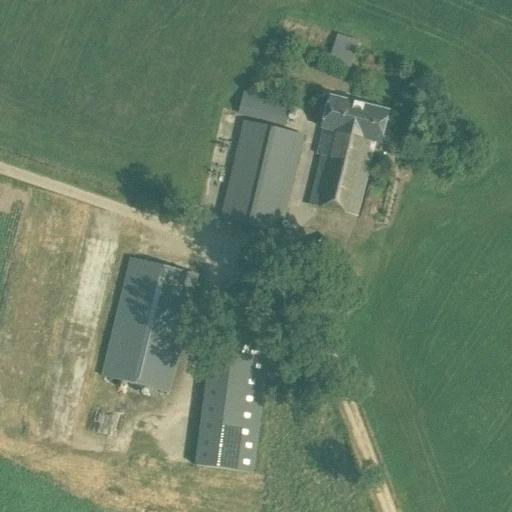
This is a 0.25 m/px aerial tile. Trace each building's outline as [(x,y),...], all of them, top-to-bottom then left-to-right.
[(358,42),(337,36),(329,61),(331,62),(350,68),(358,42)] [(285,127),(290,104),(243,92),(238,115),(285,127)] [(382,143),(391,111),(329,95),(320,128),(324,129),(318,154),(321,155),(308,204),(358,217),(377,142),(382,143)] [(280,233),(303,135),(244,122),(221,219),(280,233)] [(461,162),(466,145),(431,134),(426,151),(461,162)] [(329,299),(357,277),(326,237),(298,259),(329,299)] [(169,392),(196,275),(130,260),(103,377),(169,392)] [(253,474),(268,346),(212,338),(196,467),(253,474)] [(8,353),(6,369),(38,372),(39,356),(8,353)]
